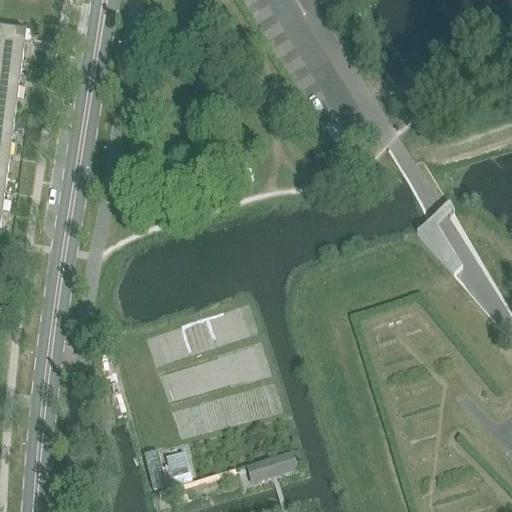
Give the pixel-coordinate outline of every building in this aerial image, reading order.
[(0,234),(2,219),(7,219),(9,208),(3,207),(9,162),(15,163),(16,152),(11,151),(17,105),(22,106),(24,95),(18,94),(24,48),(30,49),(31,38),(26,37),(26,36),(22,36),(23,30),(8,28),(7,34),(2,33),(3,28),(0,28),(0,234)] [(446,270),(456,261),(436,230),(453,217),(448,209),(416,236),(446,270)] [(464,270),(456,261),(446,270),(453,279),(464,270)] [(277,459),(282,476),(296,472),(291,455),(277,459)] [(179,457),(167,460),(171,473),(182,470),(179,457)]
